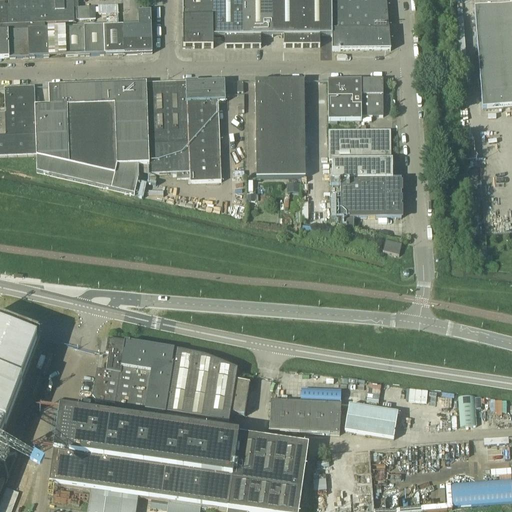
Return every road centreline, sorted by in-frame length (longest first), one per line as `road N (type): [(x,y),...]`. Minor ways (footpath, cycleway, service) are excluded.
road 1 (tertiary): [(75,305),(269,346),(511,383)]
road 2 (tertiary): [(419,324),(100,297),(75,305)]
road 3 (unclassified): [(419,324),(408,66)]
road 4 (residential): [(168,71),(408,66)]
road 5 (unknown): [(257,431),(65,396)]
road 6 (residential): [(0,77),(168,71)]
